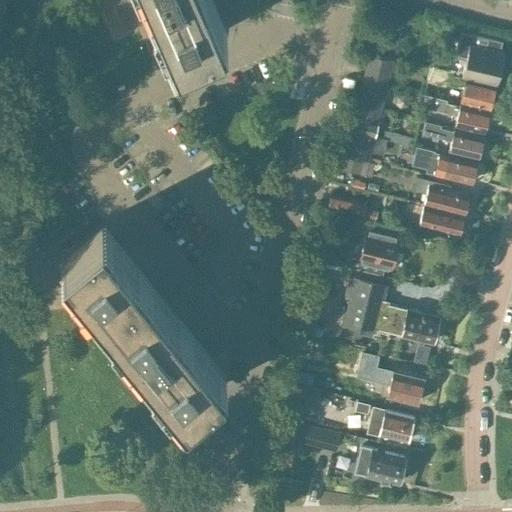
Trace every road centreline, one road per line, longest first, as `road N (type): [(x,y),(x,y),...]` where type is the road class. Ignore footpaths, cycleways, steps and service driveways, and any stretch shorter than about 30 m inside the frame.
road 1 (residential): [(261,338),(209,307),(83,145),(96,117),(258,44)]
road 2 (residential): [(261,338),(333,46)]
road 3 (residential): [(475,511),(478,371),(511,236)]
road 4 (residential): [(226,511),(261,338)]
